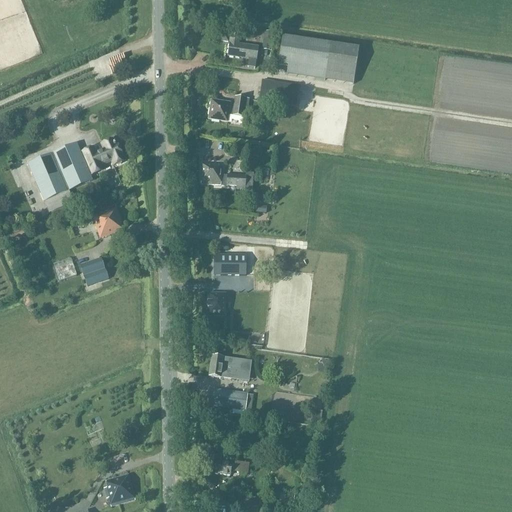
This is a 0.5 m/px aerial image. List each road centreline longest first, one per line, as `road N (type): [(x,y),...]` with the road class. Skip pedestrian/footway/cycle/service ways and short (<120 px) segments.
road 1 (tertiary): [(169,511),(157,0)]
road 2 (track): [(511,122),(351,99),(333,86),(158,66)]
road 3 (track): [(0,105),(158,37)]
